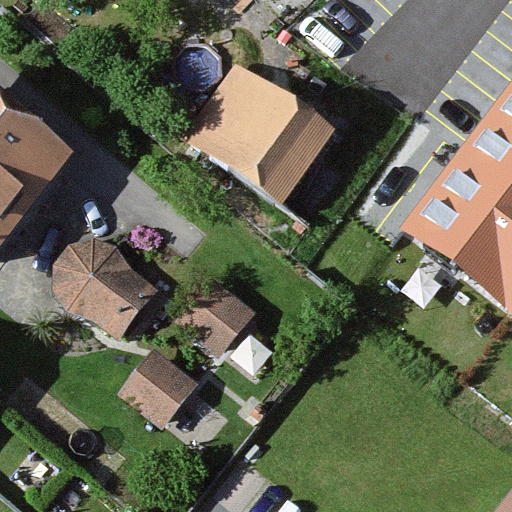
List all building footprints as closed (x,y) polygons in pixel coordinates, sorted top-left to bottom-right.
[(331,142),(226,72),(175,147),(281,217),(331,142)] [(511,85),(396,239),(511,326),(511,85)] [(0,251),(66,169),(0,116),(0,251)] [(156,295),(99,251),(62,251),(44,275),(50,303),(116,350),(156,295)] [(249,321),(207,289),(174,332),(217,364),(249,321)] [(194,392),(148,359),(116,404),(162,436),(194,392)]
